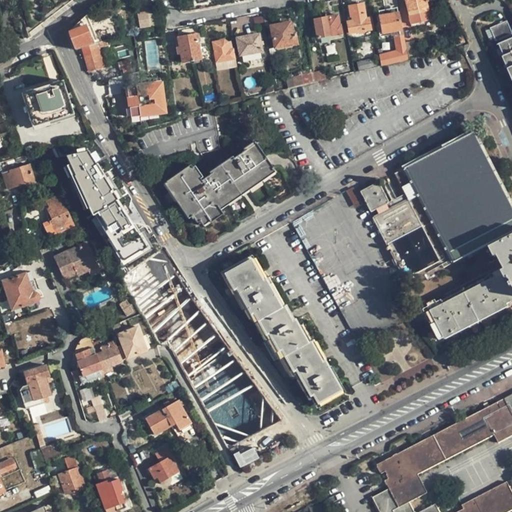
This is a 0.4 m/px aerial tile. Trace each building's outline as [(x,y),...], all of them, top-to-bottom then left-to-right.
[(404,0),(412,26),(431,22),(426,2),(428,1),(427,0),(404,0)] [(349,6),(352,21),(348,21),(350,33),(373,29),(371,17),(366,18),(363,4),(349,6)] [(301,16),(299,6),(293,7),(295,18),(301,16)] [(146,10),(136,12),(139,28),(148,27),(148,26),(146,11),(146,10)] [(157,10),(146,11),(148,26),(160,24),(157,10)] [(398,12),(379,15),(383,33),(401,29),(398,12)] [(269,13),(263,14),(265,26),(270,26),(271,25),(269,13)] [(69,30),(76,49),(82,47),(92,44),(98,43),(95,33),(87,14),(69,30)] [(339,15),(314,19),(318,38),(343,33),(339,15)] [(511,34),(511,32),(507,21),(491,28),(497,41),(511,34)] [(271,25),(270,26),(274,48),(297,44),(295,33),(292,33),(290,22),(271,25)] [(110,39),(121,36),(118,26),(107,29),(110,39)] [(177,37),(179,46),(180,54),(182,62),(201,59),(196,34),(177,37)] [(237,38),(240,55),(242,55),(262,51),(258,34),(237,38)] [(378,50),(381,65),(408,59),(407,56),(405,42),(403,35),(394,37),(396,51),(383,54),(382,49),(378,50)] [(511,38),(497,45),(501,54),(500,55),(511,82),(511,38)] [(108,45),(106,40),(103,41),(102,41),(98,43),(92,44),(82,47),(89,70),(105,66),(103,61),(106,60),(104,51),(101,51),(100,48),(108,45)] [(147,67),(159,66),(157,40),(145,41),(147,67)] [(217,61),(234,58),(232,49),(229,50),(227,42),(225,40),(213,42),(216,55),(213,56),(214,62),(217,61)] [(414,41),(405,42),(407,56),(416,55),(414,41)] [(235,66),(234,58),(217,61),(218,69),(235,66)] [(357,63),(358,71),(376,66),(374,58),(357,63)] [(129,59),(118,62),(120,69),(122,68),(124,73),(132,70),(129,59)] [(314,72),(316,81),(326,79),(324,69),(314,72)] [(304,84),(316,81),(314,72),(303,75),(301,75),(304,84)] [(293,77),(295,86),(304,84),(301,75),(299,76),(293,77)] [(288,88),(295,86),(293,77),(286,79),(288,88)] [(73,114),(63,80),(22,93),(33,127),(73,114)] [(272,85),(265,87),(266,94),(273,92),(272,85)] [(107,96),(112,116),(122,114),(133,111),(129,98),(128,90),(107,96)] [(160,120),(172,117),(171,111),(163,112),(163,109),(158,110),(160,120)] [(146,112),(149,123),(160,120),(158,110),(157,110),(146,112)] [(138,125),(149,123),(146,112),(135,115),(138,125)] [(3,139),(2,139),(9,160),(25,155),(16,129),(1,134),(1,135),(3,139)] [(444,267),(456,261),(503,237),(511,232),(511,206),(474,133),(395,173),(405,194),(408,199),(430,242),(440,261),(442,263),(444,267)] [(190,164),(164,183),(188,218),(192,215),(197,222),(206,216),(209,221),(210,222),(222,213),(217,206),(272,167),(254,142),(244,150),(233,158),(201,180),(190,164)] [(63,144),(48,147),(54,160),(67,154),(63,144)] [(88,151),(66,161),(76,183),(98,173),(88,151)] [(9,170),(10,173),(3,175),(8,189),(26,183),(27,186),(36,183),(30,164),(9,170)] [(371,212),(379,207),(389,202),(379,182),(361,192),(371,212)] [(353,187),(346,191),(355,208),(362,204),(353,187)] [(47,209),(50,215),(53,220),(50,221),(54,230),(72,221),(60,194),(46,201),(50,207),(47,209)] [(379,207),(382,212),(408,199),(405,194),(396,198),(389,202),(379,207)] [(442,263),(440,261),(430,242),(408,199),(382,212),(373,217),(405,279),(434,264),(435,267),(442,263)] [(87,238),(84,231),(79,233),(63,240),(66,247),(83,240),(87,238)] [(104,236),(99,240),(105,249),(110,246),(104,236)] [(511,236),(492,247),(503,268),(487,276),(488,277),(442,301),(441,300),(423,309),(439,339),(511,301),(511,236)] [(83,240),(84,243),(86,243),(87,244),(91,242),(95,248),(98,247),(94,239),(91,241),(89,237),(87,238),(83,240)] [(86,243),(84,243),(63,253),(58,243),(50,246),(64,278),(87,267),(96,263),(95,261),(87,244),(86,243)] [(25,265),(33,261),(31,256),(23,260),(25,265)] [(312,393),(317,402),(340,390),(324,361),(321,362),(310,341),(307,342),(294,319),(292,321),(283,305),(280,306),(265,279),(262,281),(250,259),(225,273),(233,288),(236,287),(250,313),(253,312),(265,333),(268,332),(278,349),(281,348),(293,370),(295,369),(310,394),(312,393)] [(97,260),(95,261),(96,263),(98,269),(103,267),(101,261),(98,263),(97,260)] [(35,266),(33,261),(25,265),(27,269),(35,266)] [(16,262),(7,266),(10,272),(19,268),(16,262)] [(100,273),(98,269),(96,263),(87,267),(91,277),(100,273)] [(7,266),(0,269),(0,276),(10,272),(7,266)] [(30,271),(25,273),(33,292),(35,292),(37,293),(38,294),(30,271)] [(39,295),(38,294),(37,293),(35,292),(33,292),(25,273),(2,280),(12,310),(37,301),(38,300),(38,299),(39,297),(39,295)] [(126,299),(119,304),(126,315),(133,311),(126,299)] [(51,311),(22,318),(25,331),(54,324),(51,311)] [(163,337),(169,347),(208,404),(211,408),(207,411),(218,429),(219,429),(226,425),(233,421),(230,416),(262,399),(251,382),(247,384),(199,313),(164,335),(163,337)] [(123,332),(119,322),(111,325),(115,335),(118,334),(123,332)] [(136,327),(123,332),(118,334),(127,358),(146,350),(136,327)] [(99,370),(102,369),(92,344),(88,335),(81,338),(75,352),(78,360),(77,361),(83,376),(99,370)] [(166,348),(169,347),(163,337),(159,339),(163,347),(164,347),(166,348)] [(121,361),(115,347),(115,346),(109,348),(107,344),(100,346),(98,341),(92,344),(102,369),(121,361)] [(125,359),(119,345),(115,347),(121,361),(125,359)] [(24,372),(29,388),(33,400),(42,397),(50,395),(47,383),(45,377),(49,376),(45,365),(24,372)] [(72,372),(74,380),(80,378),(77,370),(72,372)] [(101,375),(99,370),(83,376),(81,377),(80,378),(82,382),(101,375)] [(29,407),(34,405),(33,400),(29,388),(24,390),(29,407)] [(511,394),(466,419),(483,441),(494,435),(498,443),(511,435),(511,394)] [(176,423),(177,426),(179,429),(190,423),(178,400),(145,418),(155,435),(171,425),(176,423)] [(99,421),(107,419),(103,407),(95,410),(99,421)] [(42,424),(47,440),(72,432),(67,416),(42,424)] [(439,511),(435,504),(418,511),(414,511),(409,501),(400,483),(418,474),(483,441),(466,419),(377,464),(381,473),(384,471),(388,478),(385,480),(389,489),(373,497),(380,511),(508,511),(511,510),(511,491),(507,482),(462,505),(463,509),(456,511),(439,511)] [(34,425),(40,447),(45,445),(39,424),(34,425)] [(228,430),(226,425),(219,429),(222,434),(228,430)] [(41,449),(45,463),(62,454),(59,444),(41,449)] [(234,456),(240,468),(260,458),(253,446),(234,456)] [(169,476),(178,471),(165,448),(155,453),(160,462),(148,469),(153,479),(157,477),(159,481),(160,483),(163,484),(166,484),(168,483),(170,481),(170,479),(169,476)] [(34,468),(44,465),(40,450),(30,452),(34,468)] [(72,492),(79,489),(85,487),(76,461),(67,465),(68,471),(58,474),(65,494),(72,492)] [(96,474),(97,475),(100,483),(96,484),(105,509),(106,511),(113,511),(116,511),(116,510),(125,507),(120,494),(123,493),(118,479),(111,481),(107,470),(96,474)] [(180,476),(178,471),(169,476),(170,479),(170,481),(168,483),(180,476)] [(427,492),(418,474),(400,483),(409,501),(427,492)]
